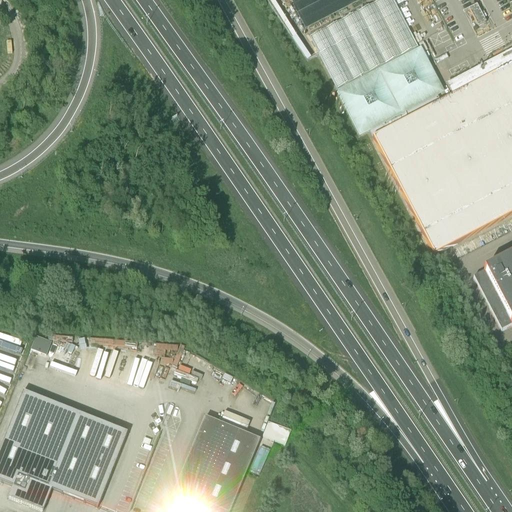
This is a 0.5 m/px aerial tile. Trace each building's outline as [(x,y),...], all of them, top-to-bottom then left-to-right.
[(392,0),(382,0),(309,38),(318,55),(339,95),(337,96),(358,136),(368,131),(434,257),(511,215),(511,54),(485,69),(474,74),(479,83),(440,103),(436,95),(441,93),(419,52),(418,49),(404,23),(392,0)] [(477,6),(469,10),(478,27),(486,23),(477,6)] [(502,332),(511,326),(511,258),(474,278),(502,332)] [(36,338),(30,351),(46,357),(51,344),(36,338)] [(0,483),(13,489),(8,500),(39,511),(43,511),(52,491),(98,509),(127,434),(23,393),(0,450),(0,483)] [(230,511),(260,441),(205,418),(172,496),(175,498),(169,511),(230,511)] [(290,432),(289,432),(281,429),(278,427),(268,424),(263,437),(273,441),(285,446),(288,437),(290,433),(290,432)]
